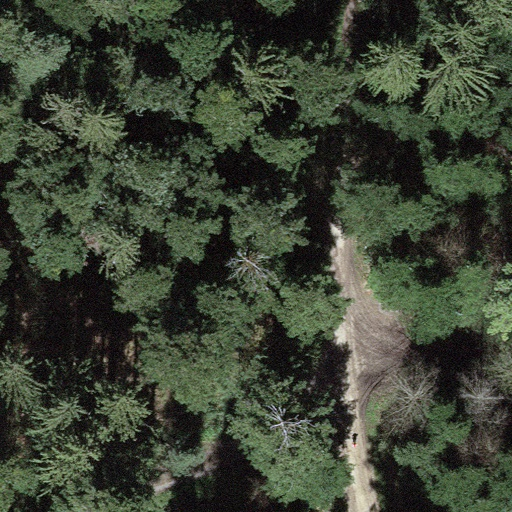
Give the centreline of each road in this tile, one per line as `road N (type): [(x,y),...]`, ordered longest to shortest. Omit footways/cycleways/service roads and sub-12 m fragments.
road 1 (track): [(357,0),(347,178),(362,424),(378,511)]
road 2 (track): [(362,424),(109,511)]
road 3 (track): [(511,363),(356,349)]
